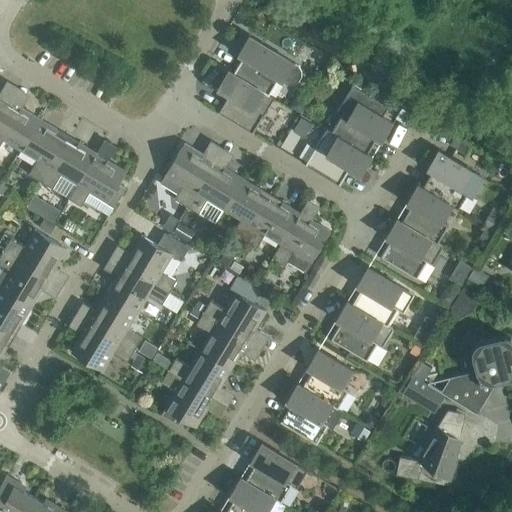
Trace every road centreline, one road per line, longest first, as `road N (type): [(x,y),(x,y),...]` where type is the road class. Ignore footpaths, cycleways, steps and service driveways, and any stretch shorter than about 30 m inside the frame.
road 1 (residential): [(188,511),(371,217)]
road 2 (residential): [(0,421),(160,149)]
road 3 (residential): [(371,217),(176,102)]
road 4 (residential): [(160,149),(0,54)]
road 5 (residential): [(0,433),(133,511)]
